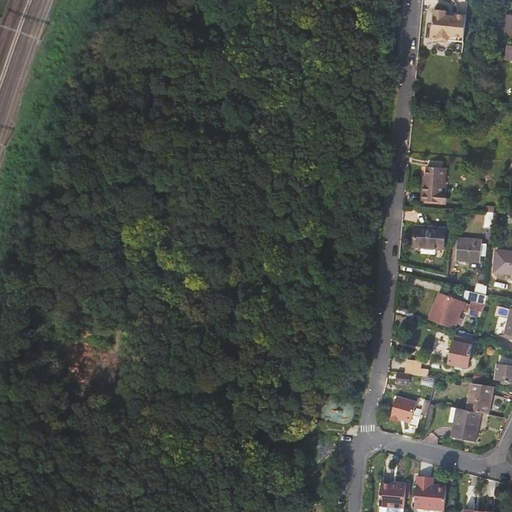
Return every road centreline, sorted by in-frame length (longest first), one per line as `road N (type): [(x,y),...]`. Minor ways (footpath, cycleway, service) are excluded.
road 1 (residential): [(412,0),(364,438)]
road 2 (track): [(168,0),(122,237),(135,330)]
road 3 (residential): [(364,438),(494,469)]
